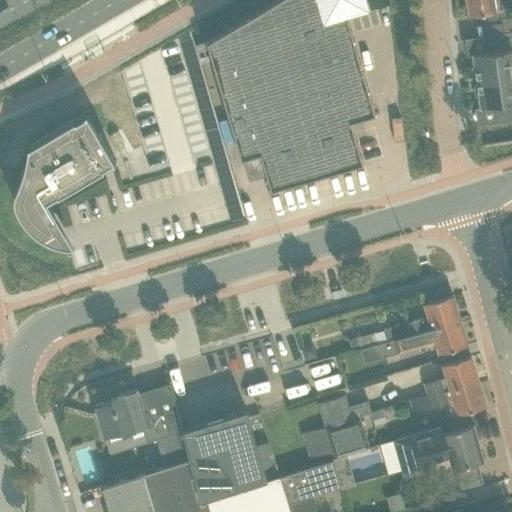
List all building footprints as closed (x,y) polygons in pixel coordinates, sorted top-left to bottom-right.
[(345,9),(364,4),(363,0),(275,0),(207,41),(241,158),(260,152),(271,189),(363,162),(351,120),(375,113),(345,9)] [(466,0),(469,16),(479,14),(498,11),(496,0),(466,0)] [(511,16),(498,18),(500,33),(511,31),(511,16)] [(511,31),(500,33),(482,35),(485,52),(473,54),(474,66),(471,66),(472,77),(476,77),(477,80),(511,75),(511,31)] [(511,75),(477,80),(477,84),(473,85),(475,96),(479,95),(481,107),(492,105),(495,122),(511,119),(511,75)] [(113,162),(116,161),(87,112),(84,113),(85,114),(76,119),(75,118),(28,146),(27,151),(23,172),(21,177),(15,190),(14,194),(14,198),(14,201),(15,205),(17,208),(20,215),(25,220),(35,231),(47,238),(57,242),(71,245),(75,245),(47,199),(57,193),(58,195),(104,168),(103,166),(112,161),(113,162)] [(331,291),(333,299),(343,296),(341,289),(331,291)] [(378,343),(394,339),(458,320),(451,295),(425,303),(428,315),(374,331),(378,343)] [(436,340),(440,352),(466,344),(458,320),(394,339),(398,352),(436,340)] [(356,337),(348,339),(350,347),(359,344),(356,337)] [(447,376),(423,384),(427,396),(477,381),(469,356),(450,362),(443,364),(447,376)] [(446,417),(484,406),(477,381),(427,396),(430,408),(443,405),(446,417)] [(147,441),(183,430),(176,406),(149,414),(147,410),(144,411),(137,388),(118,394),(119,397),(95,405),(105,436),(122,431),(123,434),(143,428),(147,441)] [(324,427),(346,420),(338,396),(317,403),(324,427)] [(186,444),(190,458),(200,501),(207,499),(268,480),(246,410),(183,430),(186,444)] [(335,458),(370,447),(359,415),(346,420),(324,427),(333,454),(335,458)] [(451,469),(483,460),(473,425),(443,433),(440,425),(392,439),(403,479),(426,472),(423,464),(448,457),(451,469)] [(309,462),(333,454),(324,427),(301,435),(309,462)] [(186,444),(160,453),(164,466),(190,458),(186,444)] [(211,511),(207,499),(200,501),(190,458),(164,466),(102,485),(110,511),(211,511)] [(333,459),(279,476),(288,503),(341,486),(333,459)] [(290,511),(288,503),(279,476),(268,480),(207,499),(211,511),(290,511)]
